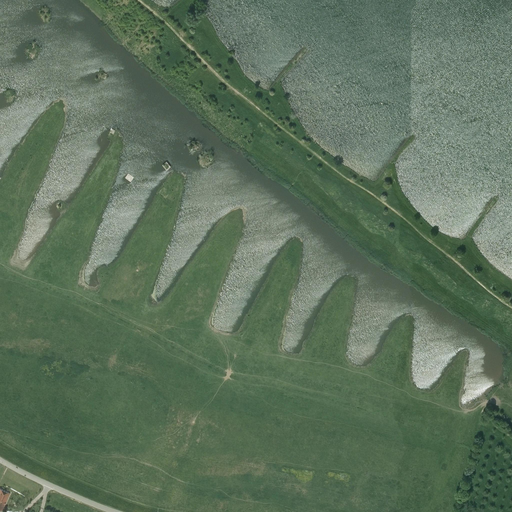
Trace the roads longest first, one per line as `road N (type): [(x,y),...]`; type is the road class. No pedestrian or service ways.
road 1 (track): [(138,0),(271,120),(511,308)]
road 2 (unclassified): [(112,511),(0,460)]
